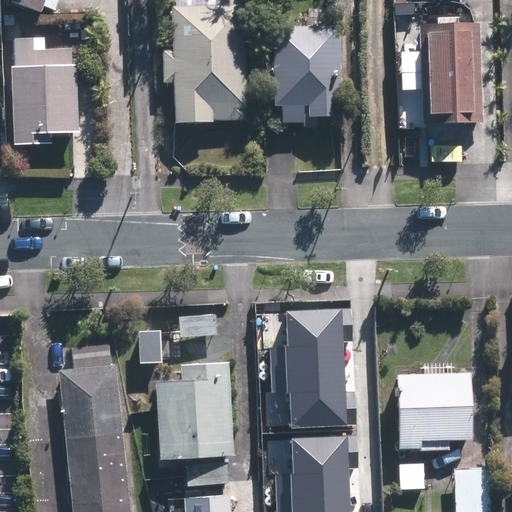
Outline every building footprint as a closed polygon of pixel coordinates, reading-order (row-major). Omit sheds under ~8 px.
[(11,0),(10,3),(40,14),(45,0),(11,0)] [(246,109),(243,5),(168,7),(170,51),(160,51),(161,84),(171,84),(172,124),(211,123),(211,121),(245,120),(244,109),(246,109)] [(418,24),(421,123),(483,121),(480,22),(418,24)] [(339,27),(271,29),(273,108),(281,108),(281,124),(303,124),(303,128),(318,128),(317,119),(341,118),(339,27)] [(78,134),(76,66),(73,66),(73,49),(35,51),(35,39),(12,40),(13,67),(11,67),(14,146),(50,145),(50,135),(78,134)] [(351,308),(285,311),(287,348),(270,349),(273,393),(267,394),(269,428),(356,424),(355,392),(346,393),(343,341),(353,340),(351,308)] [(181,335),(217,332),(216,312),(179,315),(181,335)] [(168,328),(148,329),(148,360),(168,360),(168,328)] [(72,511),(129,511),(114,361),(111,362),(109,344),(72,347),(74,366),(58,368),(72,511)] [(232,452),(229,359),(180,361),(181,377),(155,378),(159,455),(232,452)] [(471,436),(469,370),(395,372),(398,446),(422,445),(422,437),(471,436)] [(357,435),(291,439),(293,475),(276,476),(278,511),(351,511),(349,468),(358,468),(357,435)] [(228,482),(227,460),(186,462),(187,483),(228,482)] [(425,486),(424,461),(400,462),(401,487),(425,486)] [(456,511),(493,511),(490,463),(453,465),(456,511)] [(380,471),(357,470),(356,501),(380,502),(380,471)] [(231,511),(230,493),(183,497),(183,511),(231,511)]
